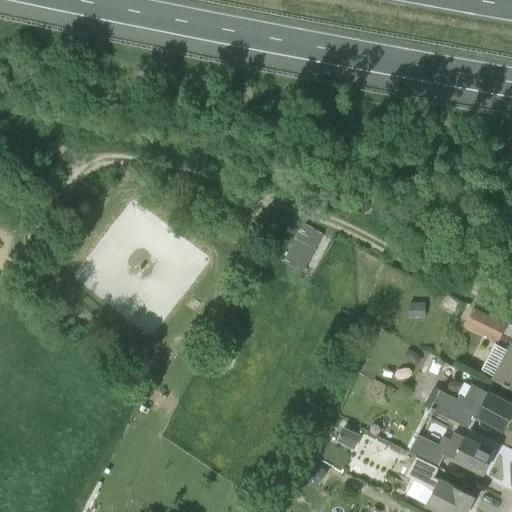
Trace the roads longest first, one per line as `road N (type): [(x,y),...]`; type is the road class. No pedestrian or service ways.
road 1 (motorway): [(62,0),(511,86)]
road 2 (unknown): [(511,278),(254,178)]
